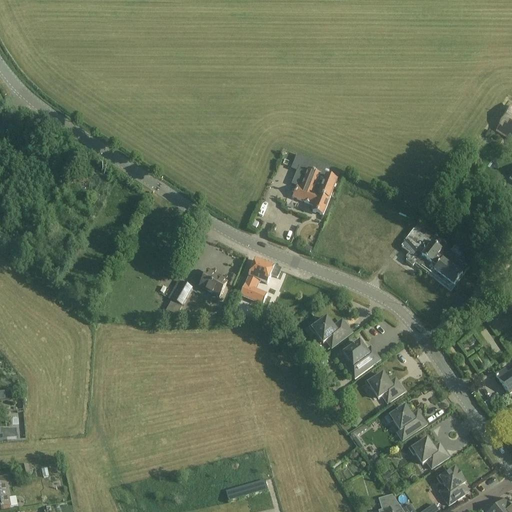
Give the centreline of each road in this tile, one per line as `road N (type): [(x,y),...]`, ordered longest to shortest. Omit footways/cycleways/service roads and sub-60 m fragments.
road 1 (tertiary): [(425,342),(383,299),(225,230),(24,95)]
road 2 (tertiary): [(511,471),(425,342)]
